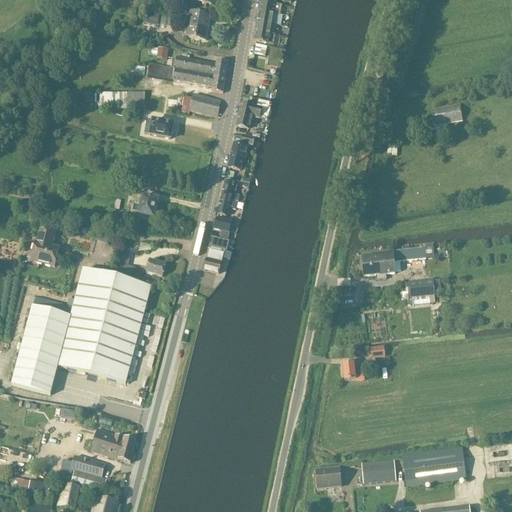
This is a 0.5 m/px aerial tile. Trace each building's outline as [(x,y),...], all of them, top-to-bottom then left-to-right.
[(134,0),(133,11),(142,12),(144,1),(138,0),(134,0)] [(260,2),(258,12),(280,16),(281,11),(275,9),(275,5),(260,2)] [(61,19),(72,15),(68,6),(57,10),(61,19)] [(281,27),(283,17),(280,16),(258,12),(257,22),(275,26),(281,27)] [(206,42),(210,18),(190,14),(186,39),(206,42)] [(257,22),(255,32),(274,36),(275,26),(257,22)] [(273,46),(275,36),(274,36),(255,32),(253,43),(273,46)] [(265,58),(267,48),(256,46),(254,56),(265,58)] [(158,58),(157,60),(167,61),(168,51),(159,50),(159,51),(158,58)] [(171,69),(171,70),(175,70),(175,72),(193,74),(208,76),(210,65),(189,62),(190,58),(183,57),(182,61),(177,60),(173,59),(171,69)] [(214,77),(226,79),(228,63),(217,62),(216,66),(214,77)] [(172,71),(175,72),(175,70),(171,70),(171,69),(149,65),(148,78),(170,82),(172,71)] [(213,88),(214,77),(216,66),(210,65),(208,76),(193,74),(191,85),(213,88)] [(193,74),(175,72),(172,71),(170,82),(191,85),(193,74)] [(223,94),(226,79),(214,77),(213,88),(212,93),(223,94)] [(100,95),(100,111),(145,111),(145,94),(100,95)] [(218,119),(222,102),(193,96),(193,100),(190,113),(218,119)] [(185,98),(181,114),(189,116),(190,113),(193,100),(185,98)] [(257,101),(256,108),(242,105),(236,128),(248,131),(250,124),(253,125),(257,108),(270,111),(272,104),(257,101)] [(434,127),(463,122),(460,106),(431,111),(434,127)] [(147,121),(146,126),(152,127),(150,137),(171,141),(172,134),(174,135),(175,127),(173,127),(174,126),(147,121)] [(239,148),(233,146),(228,170),(239,173),(243,160),(244,160),(247,150),(247,149),(247,147),(252,149),(254,141),(242,138),(240,146),(239,148)] [(225,182),(221,199),(238,203),(239,197),(231,195),(232,192),(236,193),(238,185),(234,184),(225,182)] [(134,206),(133,212),(139,214),(139,216),(154,219),(154,218),(155,218),(156,218),(157,216),(158,215),(158,214),(158,213),(157,212),(156,211),(156,210),(158,201),(143,197),(141,207),(134,206)] [(238,203),(221,199),(217,215),(226,218),(228,207),(233,208),(232,211),(235,211),(236,209),(238,203)] [(231,223),(218,220),(216,219),(213,230),(221,232),(219,240),(214,240),(212,248),(222,250),(222,251),(226,252),(228,247),(224,246),(225,242),(227,243),(229,234),(228,234),(231,223)] [(36,244),(32,262),(55,268),(59,253),(51,251),(55,235),(42,232),(38,245),(36,244)] [(206,260),(203,271),(213,274),(216,274),(219,275),(224,254),(224,252),(211,249),(211,251),(210,251),(207,261),(206,260)] [(393,256),(362,259),(364,278),(395,275),(394,263),(426,260),(425,250),(393,253),(393,256)] [(114,276),(131,280),(134,268),(128,267),(130,260),(119,258),(114,276)] [(163,279),(166,267),(150,263),(147,275),(163,279)] [(84,272),(74,310),(58,368),(126,386),(151,290),(84,272)] [(435,297),(434,291),(433,281),(408,284),(410,299),(412,299),(435,297)] [(435,297),(412,299),(412,307),(430,305),(430,304),(435,304),(435,297)] [(58,368),(74,310),(36,300),(33,310),(32,309),(12,387),(51,397),(58,368)] [(384,348),(370,350),(371,360),(385,358),(389,358),(388,350),(388,348),(384,348)] [(354,364),(343,365),(345,383),(355,381),(355,383),(365,382),(364,375),(361,375),(361,370),(355,370),(354,364)] [(116,461),(123,439),(97,431),(91,454),(108,459),(116,461)] [(131,464),(137,443),(123,439),(116,461),(131,464)] [(407,488),(466,480),(462,450),(402,458),(407,488)] [(71,485),(103,494),(107,482),(102,480),(106,467),(76,458),(74,465),(72,472),(75,473),(71,485)] [(64,462),(61,473),(71,476),(72,472),(74,465),(64,462)] [(394,463),(362,465),(362,466),(363,485),(396,483),(394,463)] [(318,490),(341,488),(339,470),(316,472),(318,490)] [(13,480),(10,491),(22,493),(23,490),(29,491),(31,483),(13,480)] [(511,480),(501,481),(501,511),(502,511),(511,511),(511,480)] [(29,491),(48,496),(50,485),(31,481),(31,483),(29,491)] [(75,511),(80,489),(63,485),(58,508),(75,511)] [(116,511),(119,505),(99,500),(95,511),(116,511)] [(27,511),(51,511),(53,506),(29,503),(27,511)]
